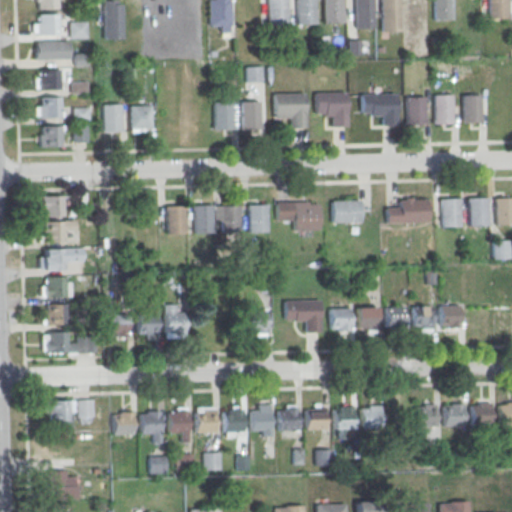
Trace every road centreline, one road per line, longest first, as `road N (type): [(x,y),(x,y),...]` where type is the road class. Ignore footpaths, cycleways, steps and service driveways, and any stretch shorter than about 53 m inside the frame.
road 1 (residential): [(511,159),(0,172)]
road 2 (residential): [(511,364),(0,376)]
